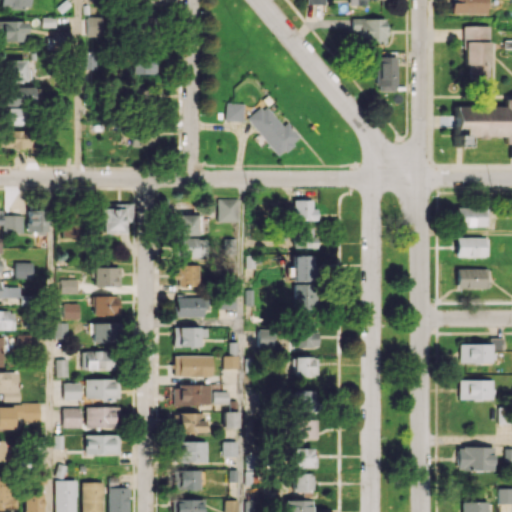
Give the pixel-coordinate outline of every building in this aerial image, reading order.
[(485,14),(485,0),(450,0),(450,13),(485,14)] [(84,36),(101,36),(102,16),(85,15),(84,36)] [(152,16),(136,15),(135,28),(151,29),(152,16)] [(386,18),(350,18),(350,30),(357,30),(357,41),(385,41),(386,18)] [(0,40),(24,41),(24,20),(0,20),(0,40)] [(488,26),(463,25),(463,66),(468,66),(468,79),(488,79),(488,26)] [(96,53),(85,50),(82,61),(86,62),(85,68),(91,69),(96,53)] [(130,73),(155,74),(155,55),(131,55),(130,73)] [(395,56),(376,56),(375,90),(395,91),(395,56)] [(24,80),(23,60),(1,60),(2,81),(24,80)] [(32,86),(0,86),(0,106),(1,106),(1,124),(21,124),(22,105),(32,105),(32,86)] [(161,104),(161,87),(129,89),(130,106),(161,104)] [(453,106),(453,146),(463,146),(463,137),(505,137),(505,144),(511,143),(511,98),(504,99),(504,106),(453,106)] [(242,103),(224,102),(224,120),(242,120),(242,103)] [(245,120),(277,156),(299,137),(286,122),(282,125),(263,104),(245,120)] [(130,145),(155,146),(156,127),(131,126),(130,145)] [(1,147),(26,148),(27,130),(2,130),(1,147)] [(216,221),(237,221),(237,198),(216,198),(216,221)] [(291,220),(315,220),(315,208),(311,208),(311,199),(292,199),(291,220)] [(97,204),(96,222),(100,222),(100,232),(122,233),(122,221),(130,222),(130,205),(97,204)] [(484,226),(485,207),(454,206),(454,226),(484,226)] [(44,231),(45,209),(26,209),(26,231),(44,231)] [(0,224),(1,224),(1,232),(21,232),(20,214),(0,215),(0,224)] [(199,234),(200,215),(177,214),(176,233),(199,234)] [(59,237),(77,238),(78,217),(60,216),(59,237)] [(315,248),(315,236),(311,235),(311,227),(295,227),(295,247),(315,248)] [(197,256),(196,237),(176,237),(177,257),(197,256)] [(454,256),(486,256),(486,237),(454,237),(454,256)] [(291,311),(309,311),(311,255),(292,255),(291,282),(292,282),(291,311)] [(13,277),(31,278),(31,262),(14,261),(13,277)] [(199,265),(175,264),(175,285),(198,286),(199,265)] [(92,267),(92,286),(118,286),(118,267),(92,267)] [(454,287),(486,288),(486,269),(454,268),(454,287)] [(75,292),(75,279),(59,279),(59,292),(75,292)] [(0,297),(18,298),(18,286),(0,285),(0,297)] [(236,308),(235,292),(217,293),(218,309),(236,308)] [(92,315),(117,315),(117,296),(92,296),(92,315)] [(202,316),(202,308),(207,308),(207,297),(173,297),(173,317),(202,316)] [(77,303),(62,303),(62,318),(78,318),(77,303)] [(0,329),(12,329),(12,310),(0,309),(0,329)] [(91,321),(91,342),(117,341),(117,321),(91,321)] [(66,322),(53,322),(53,336),(66,336),(66,322)] [(311,322),(290,322),(290,347),(316,347),(316,331),(311,331),(311,322)] [(172,346),(198,346),(198,336),(205,336),(205,327),(172,327),(172,346)] [(257,344),(273,344),(274,330),(257,329),(257,344)] [(491,343),(457,344),(457,363),(492,362),(491,343)] [(84,370),(112,369),(112,350),(84,350),(84,370)] [(172,355),(172,376),(210,376),(210,355),(172,355)] [(237,368),(236,355),(221,355),(221,368),(237,368)] [(317,376),(316,357),(292,357),(292,376),(317,376)] [(54,376),(66,376),(66,359),(54,359),(54,376)] [(16,401),(17,372),(0,371),(0,391),(1,392),(1,400),(16,401)] [(83,398),(118,399),(118,379),(84,378),(83,398)] [(456,399),(482,399),(482,380),(457,379),(456,399)] [(79,399),(79,382),(61,382),(62,399),(79,399)] [(209,404),(208,384),(171,384),(171,405),(209,404)] [(315,411),(316,390),(290,389),(290,410),(315,411)] [(0,404),(0,427),(11,428),(11,420),(38,420),(38,404),(0,404)] [(118,406),(84,406),(84,427),(118,427),(118,406)] [(60,427),(79,427),(79,407),(60,407),(60,427)] [(222,428),(237,428),(237,411),(222,411),(222,428)] [(203,432),(203,413),(175,412),(174,432),(203,432)] [(315,420),(289,419),(289,438),(315,439),(315,420)] [(117,454),(118,434),(83,434),(83,454),(117,454)] [(235,441),(220,440),(220,456),(235,457),(235,441)] [(205,441),(171,441),(171,463),(206,462),(205,441)] [(455,447),(456,471),(492,470),(492,446),(455,447)] [(290,466),(314,467),(315,456),(310,456),(310,448),(290,447),(290,466)] [(198,489),(198,470),(177,469),(177,489),(198,489)] [(291,491),(310,492),(310,473),(291,473),(291,491)] [(0,509),(10,510),(12,477),(0,476),(0,509)] [(74,511),(74,479),(53,480),(53,511),(74,511)] [(101,511),(101,481),(80,481),(80,511),(101,511)] [(127,511),(127,487),(106,487),(106,511),(127,511)] [(511,503),(511,487),(496,487),(496,503),(511,503)] [(23,511),(41,511),(41,491),(23,492),(23,511)] [(170,511),(204,511),(204,499),(171,498),(170,511)] [(236,511),(237,499),(223,499),(222,511),(236,511)] [(310,511),(310,499),(284,500),(284,511),(310,511)] [(459,511),(485,511),(486,501),(460,501),(459,511)]
